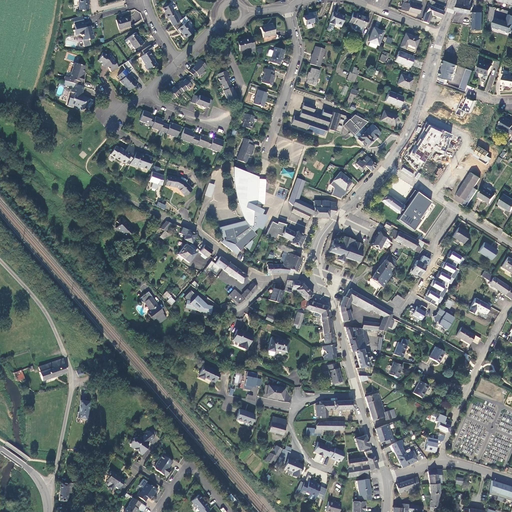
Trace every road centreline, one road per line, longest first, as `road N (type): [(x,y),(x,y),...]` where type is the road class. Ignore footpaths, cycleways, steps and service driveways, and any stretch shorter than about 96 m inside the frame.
road 1 (residential): [(442,34),(404,140),(320,238),(317,277)]
road 2 (unclassified): [(0,260),(43,306),(70,370),(45,493)]
road 3 (residential): [(265,279),(194,229),(122,196)]
road 4 (residential): [(357,396),(307,400),(293,411),(296,443),(334,473)]
road 5 (residential): [(286,10),(296,58),(266,150)]
